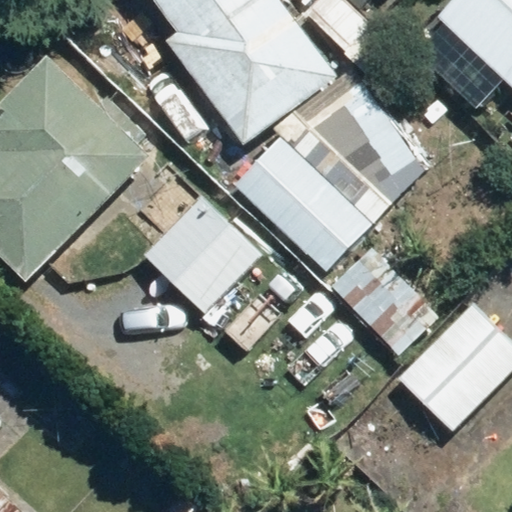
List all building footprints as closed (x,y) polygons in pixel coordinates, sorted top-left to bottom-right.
[(166,51),(243,154),(335,86),(270,0),(144,0),(177,44),(166,51)] [(341,0),(323,0),(306,17),(346,61),(374,36),(341,0)] [(511,0),(460,0),(435,28),(511,97),(511,0)] [(0,267),(26,292),(149,165),(132,148),(143,137),(106,102),(95,113),(44,65),(0,110),(0,267)] [(278,142),(233,191),(326,275),(370,226),(278,142)] [(199,202),(143,262),(170,292),(203,319),(260,259),(227,234),(199,202)] [(369,254),(330,291),(394,361),(434,324),(369,254)] [(399,385),(454,438),(511,378),(511,348),(472,310),(399,385)] [(37,511),(0,474),(0,511),(37,511)]
